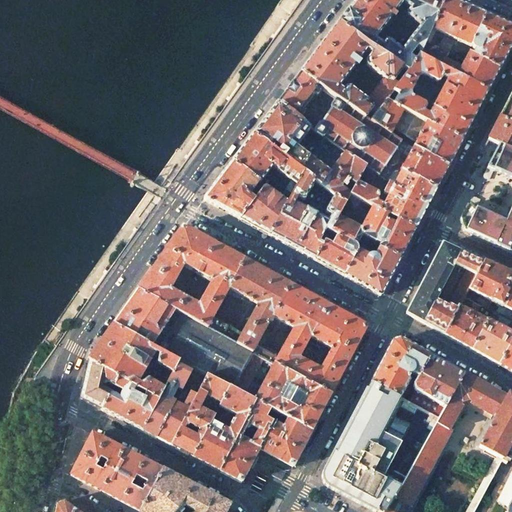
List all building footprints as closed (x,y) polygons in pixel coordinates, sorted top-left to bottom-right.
[(355,0),(348,10),(346,12),(346,13),(340,21),(340,20),(338,23),(403,68),(408,72),(418,59),(420,56),(425,45),(432,31),(445,0),(355,0)] [(485,16),(449,0),(445,0),(432,31),(453,40),(470,48),(485,16)] [(511,28),(486,17),(487,16),(485,16),(470,48),(470,49),(471,49),(471,50),(472,51),(473,51),(474,51),(472,56),(499,70),(500,68),(507,54),(508,55),(511,48),(511,44),(511,28)] [(371,111),(376,115),(387,100),(398,85),(393,81),(403,68),(338,23),(323,43),(322,43),(321,44),(322,45),(317,51),(316,51),(315,52),(316,52),(300,73),(322,89),(330,95),(336,99),(365,118),(371,111)] [(453,40),(432,31),(425,45),(447,55),(453,40)] [(453,40),(447,55),(456,54),(466,53),(467,54),(470,48),(453,40)] [(447,55),(425,45),(420,56),(418,59),(441,70),(444,61),(447,55)] [(456,57),(464,62),(467,54),(466,53),(456,54),(456,57)] [(459,71),(456,77),(487,92),(499,70),(472,56),(467,54),(464,62),(459,71)] [(442,76),(448,79),(450,75),(441,70),(418,59),(408,72),(398,85),(387,100),(403,109),(426,121),(428,116),(423,113),(426,108),(425,105),(411,98),(410,94),(419,77),(423,75),(437,82),(440,81),(442,76)] [(444,61),(441,70),(450,75),(456,77),(459,71),(459,70),(458,68),(456,67),(444,61)] [(305,112),(303,111),(315,94),(317,96),(322,89),(300,73),(293,83),(292,82),(290,85),(291,85),(287,90),(286,90),(285,92),(277,103),(299,120),(305,112)] [(428,116),(426,121),(462,141),(476,114),(487,92),(456,77),(450,75),(448,79),(428,116)] [(511,92),(499,117),(506,121),(511,109),(511,92)] [(331,108),(321,125),(320,124),(319,125),(314,132),(344,153),(366,167),(377,174),(385,180),(385,179),(393,168),(407,146),(390,135),(371,122),(365,118),(336,99),(331,106),(331,108)] [(390,135),(393,129),(403,109),(387,100),(376,115),(371,122),(390,135)] [(299,120),(277,103),(253,135),(303,173),(315,182),(319,185),(329,193),(334,196),(345,204),(350,195),(341,187),(343,185),(345,182),(347,178),(356,185),(356,183),(366,167),(344,153),(329,172),(296,147),(310,129),(299,120)] [(393,129),(416,142),(426,121),(403,109),(393,129)] [(494,126),(487,140),(494,144),(506,121),(499,117),(494,126)] [(416,142),(412,149),(448,167),(450,164),(462,141),(426,121),(416,142)] [(511,123),(506,121),(494,144),(498,145),(511,151),(511,123)] [(303,173),(253,135),(243,149),(232,163),(259,183),(260,184),(272,167),(277,170),(277,171),(295,185),(296,186),(303,173)] [(475,209),(468,205),(467,205),(459,220),(464,232),(511,253),(511,151),(498,145),(492,158),(486,169),(487,169),(494,172),(511,179),(511,208),(506,223),(475,209)] [(393,168),(400,172),(412,149),(407,146),(393,168)] [(400,172),(436,190),(448,167),(412,149),(400,172)] [(212,189),(205,198),(204,198),(203,199),(204,200),(204,201),(205,201),(240,220),(254,201),(249,197),(259,183),(232,163),(224,173),(211,189),(212,189)] [(368,190),(377,174),(366,167),(356,183),(368,190)] [(385,179),(394,184),(400,172),(393,168),(385,179)] [(489,181),(490,181),(494,172),(487,169),(482,177),(486,179),(489,181)] [(383,206),(380,211),(415,230),(425,210),(436,190),(400,172),(394,184),(392,187),(387,196),(388,196),(383,206)] [(315,182),(303,173),(296,186),(286,205),(269,236),(293,249),(314,261),(338,218),(345,204),(334,196),(325,212),(326,214),(331,216),(328,222),(317,216),(317,215),(306,210),(295,204),(298,198),(302,201),(304,200),(315,182)] [(368,190),(356,183),(356,185),(350,195),(371,206),(380,211),(383,206),(376,202),(378,198),(377,194),(368,190)] [(327,197),(329,193),(319,185),(316,190),(317,193),(324,197),(327,197)] [(264,188),(254,201),(240,220),(256,229),(269,236),(286,205),(285,204),(265,188),(264,188)] [(338,218),(360,230),(371,206),(350,195),(345,204),(338,218)] [(479,200),(476,198),(472,196),(468,205),(475,209),(480,200),(479,200)] [(380,211),(371,206),(360,230),(362,236),(364,237),(380,245),(379,248),(400,259),(407,245),(415,230),(380,211)] [(343,276),(357,250),(356,248),(356,247),(354,245),(357,244),(362,236),(360,230),(338,218),(314,261),(325,266),(324,267),(330,270),(333,271),(343,276)] [(213,318),(229,289),(244,261),(214,245),(182,227),(138,291),(207,328),(213,318)] [(406,314),(444,335),(453,318),(444,313),(448,307),(456,312),(464,298),(483,262),(442,244),(406,314)] [(363,287),(379,296),(381,295),(390,277),(400,259),(379,248),(374,256),(372,256),(371,256),(368,257),(357,250),(343,276),(363,287)] [(242,334),(213,318),(207,328),(252,352),(258,342),(271,317),(289,285),(265,273),(244,261),(229,289),(258,305),(242,334)] [(464,298),(491,312),(511,322),(511,274),(511,275),(483,262),(464,298)] [(279,354),(258,342),(252,352),(263,359),(273,364),(290,374),(298,358),(310,338),(327,306),(306,295),(289,285),(271,317),(294,328),(279,354)] [(114,326),(158,349),(162,352),(179,361),(193,368),(208,376),(230,388),(232,389),(252,352),(207,328),(138,291),(114,326)] [(460,344),(471,350),(491,312),(464,298),(456,312),(453,318),(444,335),(460,344)] [(320,370),(298,358),(290,374),(330,395),(366,327),(345,316),(327,306),(310,338),(332,349),(320,370)] [(498,365),(511,340),(511,322),(491,312),(471,350),(487,359),(498,365)] [(136,387),(158,349),(114,326),(89,361),(119,377),(135,386),(136,387)] [(412,375),(417,378),(430,356),(416,348),(400,339),(392,342),(371,383),(400,399),(409,382),(406,376),(412,375)] [(511,340),(498,365),(511,372),(511,340)] [(158,363),(173,371),(179,361),(162,352),(161,354),(158,363)] [(244,395),(263,359),(252,352),(232,389),(244,395)] [(439,420),(464,375),(445,364),(430,356),(417,378),(413,386),(415,392),(409,403),(439,420)] [(113,388),(119,377),(89,361),(80,399),(92,406),(102,411),(110,394),(113,388)] [(165,388),(159,399),(142,432),(150,436),(156,439),(193,368),(179,361),(173,371),(165,388)] [(273,364),(255,401),(256,402),(271,410),(278,413),(288,419),(311,431),(330,395),(290,374),(273,364)] [(171,446),(208,376),(193,368),(156,439),(165,443),(171,446)] [(479,447),(502,459),(502,458),(509,462),(511,455),(511,443),(511,441),(511,395),(508,394),(506,398),(483,385),(464,375),(439,420),(427,441),(384,511),(407,511),(451,431),(448,429),(460,408),(458,406),(458,401),(465,398),(472,402),(471,404),(492,416),(493,414),(496,416),(479,447)] [(208,376),(171,446),(183,453),(193,458),(211,423),(220,408),(230,388),(208,376)] [(119,398),(110,394),(102,411),(124,423),(142,432),(159,399),(146,391),(141,400),(131,394),(135,386),(119,377),(113,388),(122,392),(119,398)] [(142,385),(140,389),(146,391),(159,399),(165,388),(149,379),(142,385)] [(359,405),(323,472),(328,487),(346,496),(376,511),(384,511),(427,441),(439,420),(409,403),(400,399),(371,383),(359,405)] [(228,432),(211,423),(193,458),(209,466),(220,472),(256,402),(255,401),(244,395),(232,389),(230,388),(220,408),(236,417),(228,432)] [(241,483),(251,465),(259,449),(273,422),(266,418),(271,410),(256,402),(220,472),(241,483)] [(284,427),(273,422),(259,449),(275,458),(292,467),(311,431),(288,419),(284,427)] [(125,451),(92,434),(82,454),(70,476),(140,511),(163,471),(125,451)] [(508,464),(509,462),(502,458),(502,459),(490,480),(500,485),(510,465),(508,464)] [(225,511),(229,505),(200,490),(163,471),(140,511),(139,511),(225,511)] [(511,511),(511,471),(497,501),(508,507),(507,511),(506,511),(511,511)] [(56,505),(54,511),(79,511),(64,502),(56,505)]
